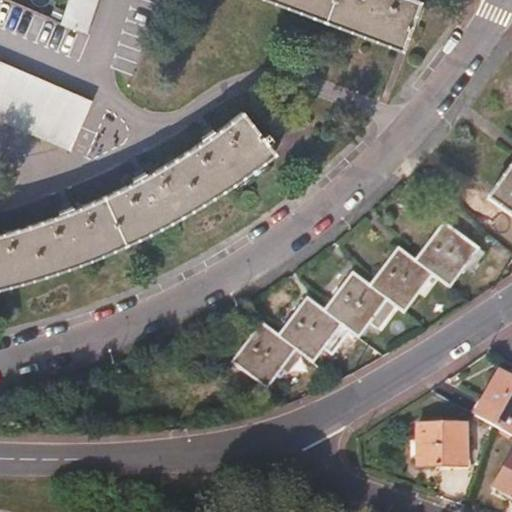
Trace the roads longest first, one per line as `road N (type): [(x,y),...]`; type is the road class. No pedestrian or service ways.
road 1 (residential): [(0,364),(168,304),(335,198),(411,124),(505,0)]
road 2 (residential): [(0,458),(188,453),(294,433)]
road 3 (residential): [(294,433),(477,332)]
road 4 (residential): [(382,511),(359,504),(294,433)]
